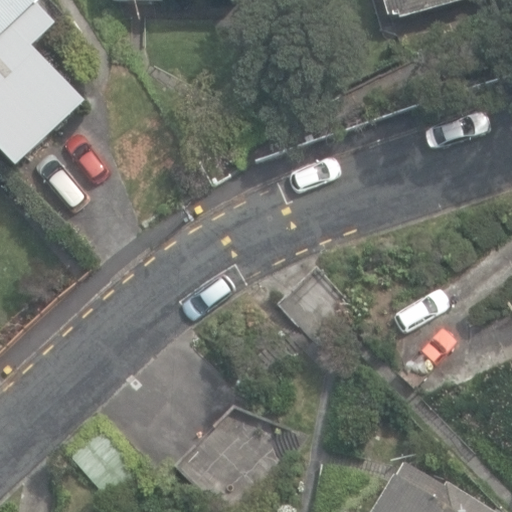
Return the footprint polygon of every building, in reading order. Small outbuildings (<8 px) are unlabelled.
[(0,0),(0,149),(18,168),(88,103),(36,47),(59,25),(40,5),(43,1),(42,0),(0,0)] [(402,14),(404,20),(470,0),(384,0),(390,18),(402,14)] [(285,306),(316,341),(354,308),(324,273),(285,306)] [(178,465),(224,511),(268,511),(313,436),(237,407),(178,465)] [(70,453),(117,505),(150,476),(102,423),(70,453)] [(493,511),(449,486),(447,489),(406,464),(377,511),(493,511)]
